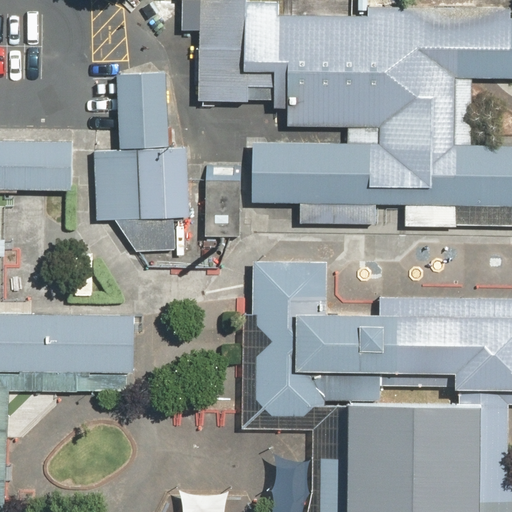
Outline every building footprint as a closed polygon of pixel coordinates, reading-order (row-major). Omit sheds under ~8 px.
[(246,0),(181,0),(181,32),(201,32),(200,101),(275,101),(275,107),(287,107),(287,127),(348,128),(348,146),(251,144),(250,204),(300,205),(300,222),(376,223),(376,206),(405,206),(405,227),(511,228),(511,148),(467,148),(468,78),(511,78),(511,16),(511,10),(367,8),(367,15),(279,13),(279,1),(246,1),(246,0)] [(121,149),(95,150),(97,220),(115,220),(137,252),(176,251),(175,218),(187,218),(186,148),(170,148),(166,72),(117,74),(121,149)] [(72,142),(0,141),(0,190),(64,191),(72,191),(72,142)] [(245,165),(210,164),(209,236),(243,237),(245,165)] [(77,294),(97,295),(99,255),(79,253),(77,294)] [(325,265),(255,264),(255,326),(273,342),(254,357),(254,402),(272,415),(305,415),(325,402),(350,402),(380,402),(381,386),(460,387),(460,404),(482,404),(480,511),(507,511),(508,404),(511,403),(511,299),(380,298),(380,316),(325,315),(325,265)] [(0,372),(135,373),(135,315),(0,314),(0,372)] [(380,402),(350,402),(348,462),(347,511),(480,511),(482,404),(460,404),(380,402)] [(324,511),(347,511),(348,462),(325,462),(324,511)]
